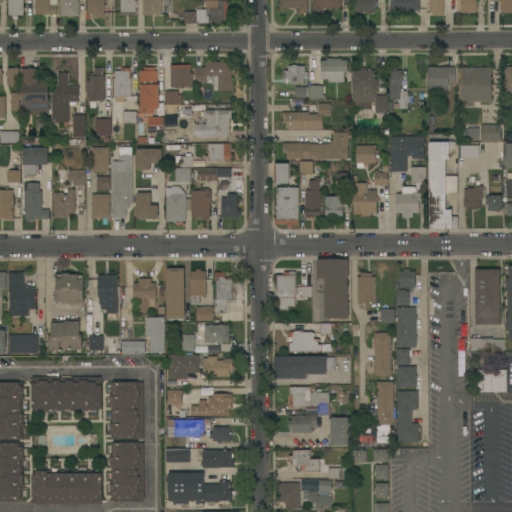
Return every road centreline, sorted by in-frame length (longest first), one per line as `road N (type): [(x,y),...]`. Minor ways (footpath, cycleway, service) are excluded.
road 1 (residential): [(0,42),(511,38)]
road 2 (residential): [(258,0),(261,511)]
road 3 (residential): [(0,245),(511,246)]
